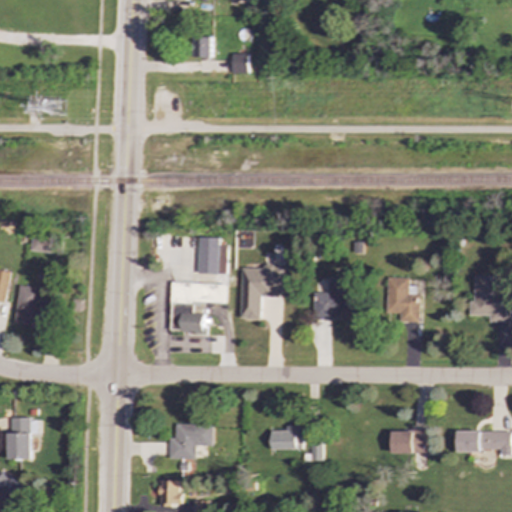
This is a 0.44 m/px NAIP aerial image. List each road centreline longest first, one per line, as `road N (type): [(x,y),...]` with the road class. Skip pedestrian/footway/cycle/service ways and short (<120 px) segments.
road 1 (residential): [(511,378),(87,376)]
road 2 (tertiary): [(118,376),(132,0)]
road 3 (tertiary): [(118,376),(112,511)]
